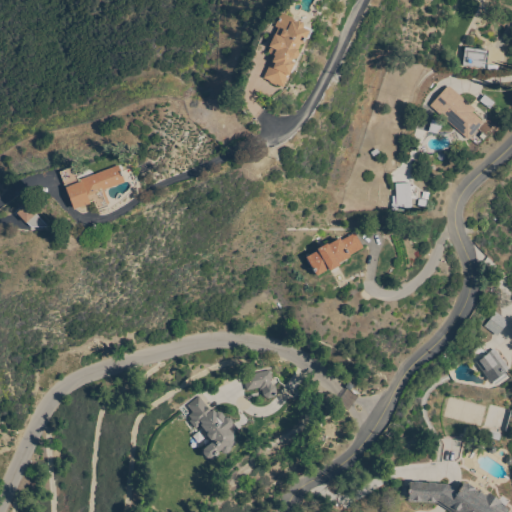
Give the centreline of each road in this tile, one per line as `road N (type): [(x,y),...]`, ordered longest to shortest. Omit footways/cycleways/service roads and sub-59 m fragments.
road 1 (tertiary): [(289,511),(364,438),(463,317),(472,271),(460,208),(511,146)]
road 2 (residential): [(342,392),(298,354),(239,340),(102,371),(75,383),(42,417),(0,511)]
road 3 (residential): [(97,222),(293,127),(320,96),(365,0)]
